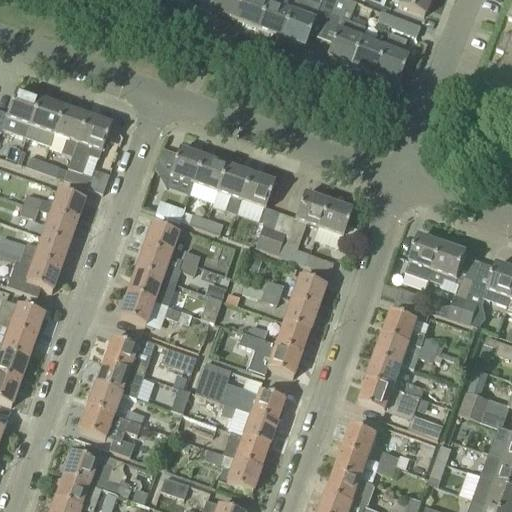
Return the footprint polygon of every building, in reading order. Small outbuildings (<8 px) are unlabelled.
[(232,24),(241,0),(214,0),(208,14),(232,24)] [(241,0),(232,24),(256,33),(268,0),(241,0)] [(280,42),(290,16),(295,0),(268,0),(256,33),(280,42)] [(316,14),(328,19),(335,0),(311,0),(308,7),(317,10),(316,14)] [(355,6),(337,0),(335,0),(328,19),(340,22),(347,25),(355,6)] [(430,0),(391,0),(389,7),(423,20),(430,0)] [(511,11),(508,22),(511,22),(511,36),(511,39),(503,35),(496,53),(504,56),(499,70),(491,67),(484,84),(491,87),(488,95),(507,102),(509,94),(511,94),(511,11)] [(290,16),(280,42),(303,51),(313,25),(290,16)] [(390,32),(394,22),(379,16),(375,26),(390,32)] [(349,69),(359,43),(364,32),(347,25),(340,22),(325,60),(349,69)] [(390,32),(390,33),(414,42),(418,31),(394,22),(390,32)] [(388,38),(382,52),(372,78),(396,87),(406,62),(396,58),(401,43),(388,38)] [(359,43),(349,69),(372,78),(382,52),(359,43)] [(0,134),(24,143),(37,104),(14,96),(0,134)] [(37,104),(24,143),(47,151),(53,139),(62,113),(37,104)] [(60,158),(70,162),(85,121),(62,113),(53,139),(65,143),(60,158)] [(100,156),(108,133),(109,130),(85,121),(70,162),(62,185),(86,193),(90,182),(79,178),(88,151),(100,156)] [(192,188),(201,162),(177,154),(168,180),(192,188)] [(23,172),(39,177),(43,167),(27,161),(23,172)] [(201,162),(192,188),(187,200),(212,209),(224,171),(201,162)] [(57,172),(43,167),(39,177),(54,182),(57,172)] [(239,205),(249,179),(224,171),(212,209),(211,211),(234,220),(239,205)] [(261,213),(264,212),(272,188),(249,179),(239,205),(261,213)] [(57,196),(49,219),(74,228),(83,205),(57,196)] [(293,223),(278,218),(264,257),(304,271),(307,260),(294,255),(304,228),(317,233),(326,207),(302,198),(293,223)] [(24,200),(21,209),(37,215),(41,205),(24,200)] [(158,206),(154,218),(178,226),(183,215),(158,206)] [(326,207),(317,233),(341,241),(350,215),(326,207)] [(33,226),(37,215),(21,209),(17,220),(33,226)] [(254,253),(264,257),(278,218),(264,212),(261,213),(255,228),(256,229),(253,240),(258,242),(254,253)] [(74,228),(49,219),(45,230),(41,241),(66,251),(74,228)] [(190,220),(186,230),(202,235),(205,225),(190,220)] [(217,241),(221,230),(205,225),(202,235),(217,241)] [(142,252),(168,261),(171,251),(176,238),(150,229),(142,252)] [(429,286),(429,284),(442,248),(418,240),(405,277),(429,286)] [(0,253),(5,255),(58,274),(66,251),(41,241),(37,253),(24,248),(23,251),(0,242),(0,253)] [(442,248),(429,284),(442,288),(444,283),(456,287),(466,257),(442,248)] [(168,261),(142,252),(134,275),(160,285),(168,261)] [(50,297),(58,274),(5,255),(1,265),(13,269),(5,292),(35,303),(39,293),(50,297)] [(179,266),(195,271),(199,261),(183,256),(179,266)] [(307,260),(304,271),(328,279),(332,268),(307,260)] [(192,281),(195,271),(179,266),(176,275),(192,281)] [(508,311),(511,298),(511,273),(496,268),(484,302),(508,311)] [(160,285),(134,275),(126,298),(152,307),(165,312),(173,289),(160,285)] [(458,327),(466,304),(473,285),(462,281),(452,309),(441,310),(438,319),(447,323),(458,327)] [(324,291),(298,282),(289,304),(316,314),(324,291)] [(262,295),(279,301),(282,291),(266,285),(262,295)] [(262,295),(256,294),(243,289),(240,297),(259,304),(259,305),(275,311),(279,301),(262,295)] [(399,292),(395,304),(420,312),(424,300),(399,292)] [(152,307),(126,298),(118,321),(143,330),(152,307)] [(212,328),(220,306),(206,301),(199,323),(212,328)] [(307,337),(316,314),(289,304),(281,327),(307,337)] [(478,308),(466,304),(458,327),(470,331),(478,308)] [(0,306),(0,330),(34,342),(42,319),(16,310),(1,305),(0,306)] [(162,321),(175,326),(178,316),(165,312),(162,321)] [(424,340),(413,336),(418,324),(391,315),(383,338),(436,357),(439,347),(424,342),(424,340)] [(281,327),(273,350),(299,359),(307,337),(281,327)] [(0,356),(26,365),(34,342),(0,330),(0,356)] [(250,330),(246,341),(262,346),(266,336),(250,330)] [(383,338),(375,361),(401,370),(414,375),(418,362),(433,367),(436,357),(383,338)] [(291,383),(299,359),(273,350),(262,346),(246,341),(243,350),(257,356),(257,358),(269,362),(265,373),(291,383)] [(511,364),(511,350),(486,341),(478,364),(488,367),(492,357),(511,364)] [(110,344),(101,367),(142,381),(146,370),(131,364),(135,353),(110,344)] [(194,363),(164,353),(159,368),(189,379),(194,363)] [(0,381),(18,388),(26,365),(0,356),(0,381)] [(367,384),(393,393),(401,370),(375,361),(367,384)] [(93,389),(132,403),(134,403),(142,381),(101,367),(93,389)] [(193,399),(218,408),(229,376),(204,367),(193,399)] [(0,408),(9,411),(18,388),(0,381),(0,408)] [(385,416),(389,405),(415,414),(419,402),(404,397),(393,393),(367,384),(359,407),(385,416)] [(408,387),(404,397),(419,402),(423,392),(408,387)] [(93,389),(85,412),(139,431),(142,421),(128,416),(132,403),(93,389)] [(180,420),(188,397),(177,393),(169,416),(180,420)] [(234,414),(275,429),(283,405),(257,396),(256,400),(241,395),(234,414)] [(484,416),(489,404),(466,396),(462,408),(484,416)] [(227,437),(229,438),(267,451),(275,429),(234,414),(218,408),(193,399),(188,397),(180,420),(194,425),(198,413),(219,420),(231,424),(227,437)] [(481,427),(484,416),(462,408),(458,419),(481,427)] [(139,431),(85,412),(77,435),(103,444),(104,443),(111,445),(107,455),(128,463),(133,448),(117,443),(120,435),(135,440),(139,431)] [(442,430),(413,420),(408,434),(437,445),(442,430)] [(343,453),(369,462),(377,438),(351,429),(343,453)] [(511,438),(502,435),(493,459),(511,465),(511,438)] [(267,451),(229,438),(221,461),(233,465),(259,474),(267,451)] [(451,453),(441,450),(440,450),(435,465),(446,469),(451,453)] [(369,462),(343,453),(334,476),(361,485),(369,462)] [(218,470),(221,461),(207,455),(203,465),(218,470)] [(383,456),(379,466),(395,472),(399,461),(383,456)] [(480,481),(511,492),(511,465),(493,459),(488,457),(480,481)] [(114,500),(118,490),(105,485),(110,472),(69,458),(61,481),(98,494),(114,500)] [(250,497),(259,474),(233,465),(224,488),(250,497)] [(430,480),(431,480),(440,484),(446,469),(435,465),(430,480)] [(392,482),(395,472),(379,466),(376,476),(392,482)] [(361,485),(334,476),(326,498),(365,511),(366,511),(374,490),(361,485)] [(61,481),(53,504),(77,511),(92,511),(98,494),(61,481)] [(471,505),(493,511),(511,511),(511,492),(480,481),(471,505)] [(163,483),(158,496),(182,504),(187,490),(163,483)] [(365,511),(326,498),(321,511),(365,511)] [(409,501),(409,502),(405,511),(418,511),(421,505),(409,501)]
